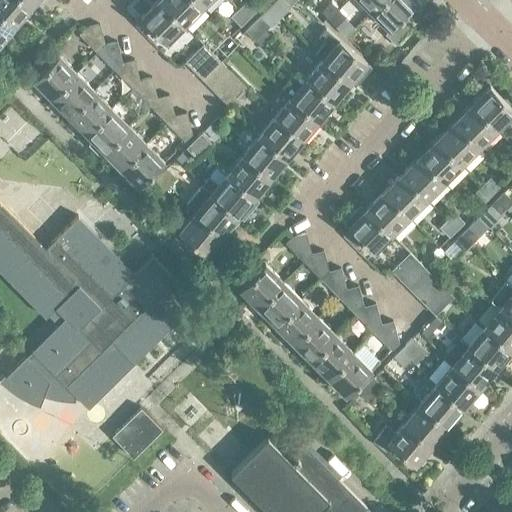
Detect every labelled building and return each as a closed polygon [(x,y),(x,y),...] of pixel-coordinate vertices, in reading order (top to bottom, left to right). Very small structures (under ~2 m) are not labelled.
[(26,0),(0,0),(0,10),(17,24),(32,5),(26,0)] [(183,24),(159,0),(156,0),(140,16),(165,41),(183,24)] [(193,0),(159,0),(183,24),(200,7),(193,0)] [(245,0),(238,8),(248,18),(255,11),(245,0)] [(359,0),(371,12),(382,0),(359,0)] [(409,0),(382,0),(371,12),(388,29),(384,34),(394,44),(412,26),(402,16),(414,4),(409,0)] [(321,11),(329,18),(338,8),(331,1),(321,11)] [(248,18),(238,8),(230,15),(241,26),(248,18)] [(338,8),(329,18),(336,25),(345,15),(338,8)] [(0,43),(17,24),(0,10),(0,43)] [(260,15),(252,23),(262,33),(270,25),(260,15)] [(78,33),(96,51),(104,44),(99,23),(86,26),(78,33)] [(262,33),(252,23),(245,30),(255,40),(262,33)] [(324,41),(314,52),(321,58),(350,81),(355,75),(360,78),(370,65),(325,27),(318,36),(324,41)] [(96,51),(113,69),(121,61),(116,41),(104,44),(96,51)] [(184,61),(193,70),(211,52),(202,43),(184,61)] [(193,70),(202,79),(220,61),(211,52),(193,70)] [(32,79),(51,98),(76,72),(57,54),(32,79)] [(113,69),(131,86),(138,79),(133,58),(121,61),(113,69)] [(321,58),(306,76),(306,77),(334,100),(350,81),(321,58)] [(202,79),(210,88),(228,70),(220,61),(202,79)] [(290,95),(290,96),(318,119),(334,100),(306,77),(306,76),(297,69),(282,88),(290,95)] [(228,70),(210,88),(219,96),(237,79),(228,70)] [(51,98),(68,115),(93,90),(76,72),(51,98)] [(131,86),(148,104),(156,97),(151,76),(138,79),(131,86)] [(237,79),(219,96),(228,105),(246,87),(237,79)] [(511,109),(487,85),(469,103),(495,129),(511,111),(511,109)] [(68,115),(85,133),(110,107),(93,90),(68,115)] [(148,104),(166,122),(174,115),(169,94),(156,97),(148,104)] [(290,96),(273,115),(302,139),(318,119),(290,96)] [(469,103),(452,121),(477,146),(495,129),(469,103)] [(85,133),(102,150),(128,125),(110,107),(85,133)] [(174,115),(166,122),(184,140),(191,133),(186,112),(174,115)] [(273,115),(257,135),(286,158),(302,139),(273,115)] [(452,121),(434,138),(459,164),(477,146),(452,121)] [(102,150),(120,167),(145,142),(128,125),(102,150)] [(201,132),(193,140),(204,150),(211,142),(201,132)] [(257,135),(241,154),(270,177),(286,158),(257,135)] [(434,138),(416,156),(442,181),(459,164),(434,138)] [(204,150),(193,140),(186,147),(196,157),(204,150)] [(145,142),(120,167),(138,186),(163,160),(145,142)] [(241,154),(225,173),(254,196),(270,177),(241,154)] [(416,156),(399,173),(424,199),(442,181),(416,156)] [(216,165),(200,184),(238,216),(242,219),(253,207),(248,203),(254,196),(225,173),(216,165)] [(166,167),(159,174),(169,184),(176,176),(166,167)] [(399,173),(381,190),(407,216),(424,199),(399,173)] [(169,184),(159,174),(152,181),(161,191),(169,184)] [(489,176),(482,183),(491,193),(499,185),(489,176)] [(491,193),(482,183),(474,190),(484,200),(491,193)] [(195,210),(193,211),(222,235),(238,216),(200,184),(186,202),(195,210)] [(381,190),(363,208),(389,234),(407,216),(381,190)] [(511,198),(502,190),(495,197),(506,208),(511,202),(511,198)] [(506,208),(495,197),(488,205),(499,215),(506,208)] [(0,202),(0,270),(43,315),(46,312),(56,322),(30,348),(30,349),(0,377),(0,379),(17,394),(40,402),(46,389),(62,394),(61,398),(75,401),(75,395),(86,406),(184,309),(165,290),(177,277),(152,253),(133,272),(76,214),(43,246),(0,202)] [(389,234),(363,208),(345,226),(371,252),(389,234)] [(222,235),(193,211),(177,231),(206,254),(222,235)] [(454,211),(446,218),(457,229),(464,221),(454,211)] [(457,229),(446,218),(439,226),(450,236),(457,229)] [(468,225),(461,233),(471,242),(478,236),(468,225)] [(284,242),(302,260),(309,253),(303,231),(292,234),(284,242)] [(471,242),(461,233),(454,240),(463,249),(471,242)] [(302,260),(319,277),(326,270),(321,250),(309,253),(302,260)] [(388,270),(398,280),(416,261),(407,252),(388,270)] [(398,280),(407,288),(424,270),(416,261),(398,280)] [(238,288),(256,306),(281,281),(264,263),(238,288)] [(319,277),(336,296),(344,288),(338,267),(326,270),(319,277)] [(407,288),(416,297),(433,279),(424,270),(407,288)] [(416,297),(424,306),(442,288),(433,279),(416,297)] [(497,306),(498,306),(511,317),(511,286),(504,280),(489,299),(497,306)] [(256,306),(273,323),(299,298),(281,281),(256,306)] [(336,296),(354,313),(361,306),(356,285),(344,288),(336,296)] [(442,288),(424,306),(433,314),(451,296),(442,288)] [(273,323),(291,341),(316,316),(299,298),(273,323)] [(354,313),(371,331),(379,323),(374,303),(361,306),(354,313)] [(511,317),(498,306),(497,306),(481,325),(509,349),(511,344),(511,317)] [(291,341),(308,358),(334,333),(316,316),(291,341)] [(379,323),(371,331),(390,349),(397,342),(391,320),(379,323)] [(481,325),(465,344),(493,368),(509,349),(481,325)] [(308,358),(325,376),(351,351),(334,333),(308,358)] [(415,362),(427,350),(413,336),(400,349),(409,359),(411,358),(415,362)] [(465,344),(449,363),(449,364),(477,387),(493,368),(465,344)] [(409,359),(400,349),(394,355),(404,365),(409,359)] [(351,351),(325,376),(344,394),(369,369),(351,351)] [(434,381),(433,383),(460,406),(477,387),(449,364),(449,363),(443,358),(428,376),(434,381)] [(373,376),(366,383),(376,393),(383,385),(373,376)] [(376,393),(366,383),(358,390),(368,400),(376,393)] [(433,383),(417,401),(445,425),(460,406),(433,383)] [(417,401),(401,421),(428,444),(445,425),(417,401)] [(110,434),(131,456),(160,427),(139,406),(110,434)] [(428,444),(401,421),(393,430),(385,423),(372,439),(384,449),(388,444),(412,464),(428,444)] [(365,511),(369,508),(302,441),(286,457),(265,436),(230,471),(270,511),(365,511)]
